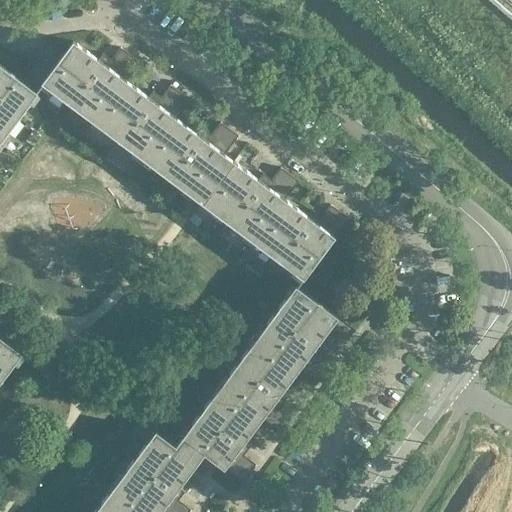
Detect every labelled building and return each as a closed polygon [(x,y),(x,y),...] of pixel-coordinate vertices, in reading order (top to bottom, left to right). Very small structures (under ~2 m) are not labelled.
[(93,122),(125,80),(138,61),(120,47),(109,62),(101,56),(98,60),(73,41),(61,56),(41,83),(93,122)] [(36,91),(41,83),(61,56),(49,47),(23,82),(36,91)] [(0,142),(37,93),(35,91),(36,91),(23,82),(0,64),(0,142)] [(143,159),(174,117),(188,98),(170,85),(160,99),(151,93),(148,97),(125,80),(93,122),(143,159)] [(258,180),(233,161),(230,159),(224,154),(238,136),(220,122),(209,137),(201,131),(198,135),(174,117),(143,159),(198,200),(253,241),(285,199),(299,181),(280,167),(269,182),(261,176),(258,180)] [(303,279),(348,218),(330,204),(319,219),(311,213),(308,217),(285,199),(253,241),(303,279)] [(318,342),(337,317),(295,285),(257,337),(299,368),(317,382),(331,364),(316,353),(322,345),(318,342)] [(0,381),(22,353),(0,336),(0,381)] [(281,392),(299,368),(257,337),(219,387),(261,418),(280,432),(294,414),(279,403),(285,395),(281,392)] [(201,457),(204,453),(243,482),(256,464),(241,453),(247,445),(244,442),(261,418),(219,387),(178,442),(175,446),(155,431),(117,482),(156,511),(189,511),(191,509),(176,498),(182,490),(179,487),(201,457)] [(156,511),(117,482),(94,511),(156,511)]
